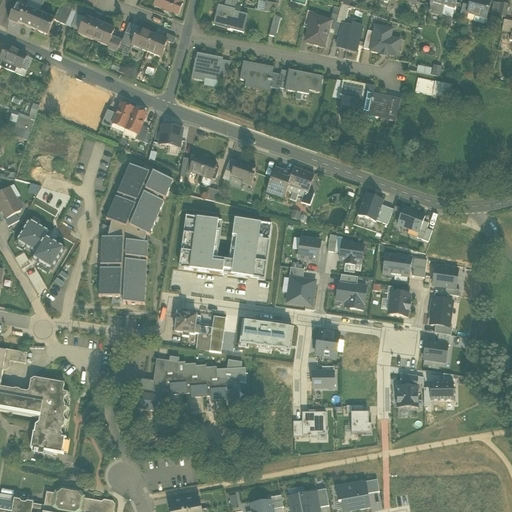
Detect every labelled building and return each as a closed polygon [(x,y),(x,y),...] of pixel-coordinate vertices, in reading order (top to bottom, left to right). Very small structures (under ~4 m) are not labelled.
[(29,0),(27,0),(26,4),(25,8),(39,14),(43,6),(29,0)] [(157,0),(155,7),(178,16),(182,5),(181,5),(183,0),(170,0),(170,1),(170,2),(163,0),(157,0)] [(214,27),(244,34),(248,17),(235,14),(238,0),(226,0),(225,9),(218,7),(214,27)] [(343,0),(343,1),(341,7),(347,8),(349,8),(350,2),(351,0),(349,0),(343,0)] [(430,0),(429,5),(439,7),(454,11),(456,0),(430,0)] [(467,15),(476,17),(487,20),(491,1),(485,0),(482,0),(482,1),(477,0),(470,0),(468,9),(467,15)] [(18,24),(33,30),(39,14),(25,8),(26,4),(18,1),(9,22),(17,26),(18,24)] [(498,17),(505,18),(508,4),(501,3),(498,17)] [(436,17),(439,7),(429,5),(427,15),(436,17)] [(54,21),(66,26),(72,11),(60,6),(54,21),(55,21),(54,21)] [(265,13),(275,15),(277,7),(271,6),(271,9),(266,8),(265,13)] [(343,25),(347,8),(341,7),(341,10),(339,17),(337,24),(343,25)] [(458,19),(465,20),(467,15),(468,9),(461,7),(458,19)] [(78,13),(72,11),(66,26),(71,29),(78,13)] [(71,29),(80,32),(82,27),(83,27),(86,20),(87,17),(78,13),(71,29)] [(303,29),(309,31),(312,19),(313,19),(314,15),(308,13),(303,29)] [(54,21),(39,14),(33,30),(48,36),(49,34),(54,21),(55,21),(54,21)] [(329,31),(335,33),(337,24),(339,17),(332,15),(330,23),(331,23),(329,31)] [(269,37),(276,39),(281,20),(274,18),(269,37)] [(306,44),(325,49),(329,31),(331,23),(330,23),(313,19),(312,19),(309,31),(306,44)] [(87,39),(94,42),(100,26),(86,20),(83,27),(82,27),(80,32),(79,35),(81,36),(80,37),(86,39),(87,39)] [(502,32),(511,34),(511,33),(511,22),(504,21),(502,32)] [(343,25),(337,24),(335,33),(334,36),(340,38),(343,26),(343,25)] [(337,50),(356,55),(363,28),(353,25),(352,29),(343,26),(340,38),(337,50)] [(115,32),(100,26),(94,42),(101,45),(107,48),(107,47),(109,48),(112,40),(112,39),(115,32)] [(135,38),(136,39),(139,31),(128,27),(125,35),(135,38)] [(387,56),(397,57),(400,41),(391,39),(385,38),(387,29),(375,27),(374,33),(371,51),(370,52),(380,54),(381,53),(387,54),(387,56)] [(141,51),(147,53),(153,37),(139,31),(136,39),(135,38),(132,47),(141,51)] [(363,50),(371,51),(374,33),(368,32),(363,50)] [(124,38),(122,44),(121,46),(125,48),(131,50),(132,47),(135,38),(125,35),(124,38)] [(168,43),(173,45),(176,39),(166,35),(163,41),(168,43)] [(163,41),(153,37),(147,53),(154,56),(154,57),(160,59),(162,59),(165,51),(165,50),(168,43),(163,41)] [(118,54),(121,46),(122,44),(112,40),(109,48),(112,49),(111,51),(118,54)] [(17,68),(21,69),(27,56),(7,47),(1,60),(3,61),(17,68)] [(139,56),(141,51),(132,47),(131,50),(130,52),(139,56)] [(193,78),(218,83),(220,77),(223,62),(223,60),(197,55),(193,78)] [(15,74),(24,77),(33,59),(27,56),(21,69),(17,68),(15,74)] [(0,66),(0,67),(15,74),(17,68),(3,61),(0,66)] [(220,77),(226,78),(230,64),(223,62),(220,77)] [(246,83),(246,85),(270,90),(272,82),(271,82),(273,75),(274,70),(243,64),(240,82),(246,83)] [(440,78),(443,68),(433,65),(432,69),(418,66),(416,72),(440,78)] [(282,72),(280,77),(278,84),(287,86),(289,74),(282,72)] [(285,93),(298,95),(309,97),(309,93),(320,95),(323,79),(289,72),(289,74),(287,86),(285,91),(285,93)] [(277,90),(278,84),(280,77),(273,75),(271,82),(272,82),(270,90),(277,91),(277,90)] [(432,97),(433,92),(435,83),(418,80),(415,94),(432,97)] [(55,81),(53,85),(46,101),(61,107),(69,88),(71,84),(67,82),(65,86),(55,81)] [(41,98),(46,101),(53,85),(46,82),(41,98)] [(333,98),(339,100),(340,97),(343,83),(337,82),(337,83),(333,98)] [(340,110),(349,111),(364,114),(390,119),(389,122),(390,122),(394,100),(373,96),(374,95),(368,94),(370,87),(369,87),(369,88),(344,83),(343,82),(343,83),(340,97),(339,100),(342,100),(340,110)] [(451,86),(435,83),(433,92),(446,94),(449,95),(451,86)] [(270,94),(270,90),(246,85),(245,89),(270,94)] [(79,92),(69,88),(61,107),(74,113),(85,89),(81,87),(79,92)] [(89,91),(85,89),(74,113),(90,120),(97,104),(99,99),(87,94),(89,91)] [(390,122),(396,123),(401,101),(394,100),(390,122)] [(109,109),(97,104),(90,120),(102,125),(108,111),(109,109)] [(33,105),(29,118),(35,120),(40,107),(33,105)] [(113,125),(125,131),(134,111),(121,105),(117,115),(113,125)] [(102,125),(111,129),(113,125),(117,115),(108,111),(102,125)] [(146,116),(134,111),(125,131),(123,135),(135,141),(137,136),(138,136),(142,127),(146,116)] [(12,127),(16,128),(20,115),(12,113),(8,125),(12,127)] [(29,118),(20,115),(16,128),(31,134),(35,120),(29,118)] [(111,130),(123,135),(125,131),(113,125),(111,129),(111,130)] [(28,142),(31,134),(16,128),(12,127),(9,136),(28,142)] [(135,141),(143,144),(149,130),(142,127),(138,136),(137,136),(135,141)] [(182,130),(163,127),(160,146),(179,149),(182,130)] [(194,158),(193,162),(189,173),(191,174),(201,177),(206,162),(197,159),(194,158)] [(181,178),(189,180),(190,176),(187,175),(189,161),(183,160),(181,178)] [(226,172),(232,174),(236,163),(230,161),(226,172)] [(204,179),(212,181),(215,171),(217,166),(206,162),(201,177),(204,179)] [(242,185),(251,188),(256,175),(254,174),(256,170),(246,167),(246,166),(237,163),(236,163),(232,174),(231,177),(243,181),(242,185)] [(130,166),(117,195),(124,198),(122,201),(116,198),(106,221),(112,223),(110,229),(109,233),(108,239),(102,239),(100,267),(107,267),(107,271),(100,270),(99,298),(123,300),(123,305),(145,306),(147,263),(140,263),(140,260),(147,260),(148,244),(144,244),(146,235),(150,237),(164,203),(158,200),(159,197),(165,200),(173,182),(153,173),(152,175),(130,166)] [(284,200),(287,192),(286,192),(292,177),(275,170),(267,193),(269,195),(283,200),(284,200)] [(287,192),(293,194),(298,197),(303,199),(305,193),(308,194),(309,194),(315,178),(294,171),(292,177),(286,192),(287,192)] [(229,184),(231,177),(232,174),(226,172),(222,182),(229,184)] [(231,177),(229,184),(241,188),(242,185),(243,181),(231,177)] [(210,187),(212,181),(204,179),(202,184),(210,187)] [(14,186),(10,189),(16,200),(21,198),(14,186)] [(0,209),(1,209),(7,220),(15,216),(20,213),(22,210),(16,200),(10,189),(0,194),(0,209)] [(205,203),(213,205),(217,192),(209,190),(205,203)] [(308,194),(305,193),(303,199),(301,204),(310,207),(314,196),(309,194),(308,194)] [(281,204),(283,200),(269,195),(268,199),(281,204)] [(384,202),(365,196),(358,218),(376,224),(376,223),(382,207),(384,202)] [(393,211),(382,207),(376,223),(388,227),(393,211)] [(423,223),(425,217),(404,209),(398,226),(419,234),(423,223)] [(302,214),(293,212),(290,220),(299,222),(302,214)] [(5,222),(8,227),(18,221),(15,216),(7,220),(5,222)] [(179,270),(184,270),(191,219),(186,218),(179,270)] [(184,270),(190,271),(197,219),(191,219),(184,270)] [(190,271),(253,280),(261,225),(235,221),(233,238),(237,239),(233,266),(213,263),(219,222),(197,219),(190,271)] [(32,261),(52,273),(66,250),(47,239),(51,233),(29,221),(16,243),(36,255),(32,261)] [(222,223),(219,222),(213,263),(233,266),(237,239),(233,238),(229,261),(217,260),(222,223)] [(52,236),(63,242),(71,229),(60,223),(52,236)] [(429,225),(423,223),(419,234),(417,240),(422,242),(427,230),(429,225)] [(253,280),(259,281),(267,225),(261,225),(253,280)] [(272,226),(267,225),(259,281),(264,281),(272,226)] [(427,230),(422,242),(428,244),(432,232),(427,230)] [(337,238),(330,236),(329,242),(327,253),(335,254),(337,238)] [(343,239),(337,238),(335,254),(340,255),(342,243),(343,239)] [(299,252),(301,240),(294,239),(293,251),(299,252)] [(321,243),(301,240),(299,252),(298,260),(318,263),(321,243)] [(355,265),(361,266),(364,247),(351,245),(351,244),(342,243),(340,255),(339,262),(345,263),(345,265),(355,267),(355,265)] [(411,270),(412,261),(400,259),(400,257),(385,256),(382,278),(394,279),(395,277),(408,279),(409,279),(411,270)] [(360,273),(361,266),(355,265),(355,267),(345,265),(344,274),(354,275),(354,272),(360,273)] [(412,278),(424,279),(426,267),(414,266),(413,270),(412,278)] [(435,281),(433,281),(433,287),(446,289),(456,290),(458,271),(435,268),(434,274),(436,274),(435,281)] [(291,280),(303,282),(304,271),(291,269),(289,280),(291,280)] [(69,277),(62,273),(60,276),(67,281),(69,277)] [(341,276),(340,284),(357,286),(358,278),(341,276)] [(64,284),(57,279),(55,283),(62,288),(64,284)] [(283,294),(289,295),(291,280),(289,280),(285,280),(283,294)] [(311,308),(315,284),(303,282),(291,280),(289,295),(288,304),(311,308)] [(340,284),(339,284),(336,302),(346,303),(351,304),(350,310),(363,312),(366,288),(357,286),(340,284)] [(446,289),(445,296),(447,296),(458,297),(459,291),(456,290),(446,289)] [(391,294),(388,316),(407,319),(408,312),(409,312),(410,304),(409,304),(410,297),(403,296),(392,294),(391,294)] [(434,300),(432,300),(431,309),(433,310),(431,326),(435,327),(448,328),(452,303),(447,302),(434,300)] [(189,335),(194,336),(196,317),(178,315),(176,328),(175,334),(181,334),(182,334),(183,334),(183,338),(189,339),(189,335)] [(214,318),(213,330),(224,331),(226,320),(214,318)] [(263,325),(243,322),(239,346),(289,353),(289,351),(292,329),(272,326),(272,327),(263,326),(263,325)] [(448,328),(435,327),(434,335),(438,335),(451,337),(452,328),(448,328)] [(212,330),(200,328),(199,337),(211,338),(212,330)] [(221,354),(224,331),(213,330),(209,353),(221,354)] [(339,336),(319,333),(316,357),(336,360),(337,354),(339,341),(339,336)] [(450,347),(451,337),(438,335),(437,345),(448,346),(450,347)] [(196,350),(209,352),(211,338),(199,337),(198,336),(196,350)] [(345,342),(339,341),(337,354),(343,355),(345,342)] [(437,345),(426,343),(424,361),(445,364),(448,346),(437,345)] [(0,412),(40,419),(39,423),(36,426),(34,433),(33,433),(31,449),(35,450),(34,454),(38,454),(39,450),(44,451),(47,452),(57,454),(62,454),(65,439),(65,438),(64,438),(62,438),(62,435),(61,433),(62,428),(64,427),(65,421),(63,418),(64,414),(66,412),(67,408),(64,408),(65,405),(63,403),(64,398),(66,397),(67,393),(63,393),(65,384),(38,380),(38,379),(34,379),(32,381),(31,380),(29,391),(27,393),(22,392),(21,391),(20,390),(16,390),(14,390),(1,388),(3,371),(4,366),(5,361),(7,351),(2,350),(0,351),(0,412)] [(27,354),(7,351),(5,361),(10,362),(25,365),(27,354)] [(133,410),(155,413),(156,407),(168,406),(167,393),(171,392),(171,396),(191,395),(192,399),(212,398),(212,402),(227,401),(228,401),(227,393),(240,392),(240,384),(240,382),(217,379),(178,373),(179,364),(170,363),(157,361),(154,383),(152,394),(152,396),(135,394),(133,410)] [(227,370),(217,371),(217,379),(240,382),(240,384),(247,385),(246,370),(241,370),(242,363),(229,361),(227,370)] [(178,373),(217,379),(217,371),(217,369),(207,369),(206,367),(196,368),(196,366),(186,366),(186,364),(179,364),(178,373)] [(322,374),(313,374),(313,390),(334,389),(334,374),(322,374)] [(401,375),(401,388),(418,388),(418,377),(401,375)] [(443,384),(453,384),(454,384),(453,377),(443,375),(443,384)] [(152,394),(154,383),(140,381),(139,392),(152,394)] [(443,384),(430,384),(430,389),(431,403),(454,402),(453,384),(443,384)] [(397,388),(397,410),(418,409),(418,388),(401,388),(397,388)] [(228,401),(227,401),(227,408),(241,407),(240,392),(227,393),(228,401)] [(62,438),(64,438),(70,409),(67,408),(66,412),(64,414),(63,418),(65,421),(64,427),(62,428),(61,433),(62,435),(62,438)] [(326,414),(302,414),(302,423),(303,438),(309,438),(309,440),(318,440),(318,436),(326,436),(326,414)] [(371,436),(371,426),(369,426),(368,415),(363,415),(351,415),(351,436),(371,436)] [(293,423),(293,439),(303,439),(303,438),(302,423),(293,423)] [(377,481),(365,484),(365,485),(366,484),(368,496),(379,493),(377,481)] [(345,487),(336,489),(338,503),(342,503),(343,511),(348,511),(359,510),(359,511),(370,509),(368,496),(366,484),(365,485),(346,488),(345,487)] [(33,505),(32,511),(113,511),(115,505),(114,505),(113,503),(104,501),(102,503),(96,502),(95,504),(92,503),(92,501),(84,500),(85,497),(84,497),(81,492),(60,488),(55,492),(54,495),(47,493),(44,507),(33,505)] [(289,498),(306,495),(304,488),(288,491),(289,498)] [(326,491),(316,493),(316,494),(316,493),(319,509),(329,507),(326,491)] [(306,495),(289,498),(291,511),(319,511),(319,509),(316,493),(316,494),(306,495)] [(237,496),(230,497),(231,508),(239,506),(237,496)] [(0,511),(4,511),(12,511),(14,501),(14,499),(6,497),(5,501),(0,500),(0,511)] [(269,499),(270,503),(272,511),(283,509),(281,497),(269,499)] [(168,505),(169,511),(201,511),(199,499),(168,505)] [(32,511),(33,505),(33,504),(28,503),(25,505),(22,504),(20,502),(14,501),(12,511),(4,511),(0,511),(32,511)] [(270,503),(251,507),(252,511),(271,511),(272,511),(270,503)]
